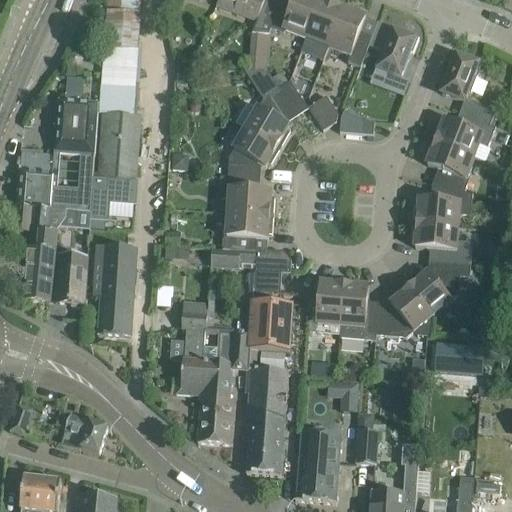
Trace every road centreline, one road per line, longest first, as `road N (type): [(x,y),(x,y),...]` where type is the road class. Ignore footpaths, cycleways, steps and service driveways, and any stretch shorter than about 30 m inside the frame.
road 1 (residential): [(383,162),(373,248),(329,254),(310,245),(304,223),(308,176),(314,161),(358,154)]
road 2 (tertiary): [(184,476),(86,382),(0,351)]
road 3 (unknown): [(285,511),(300,319)]
road 4 (unclassified): [(184,476),(146,481),(12,446)]
road 5 (residential): [(451,11),(397,148),(383,162)]
